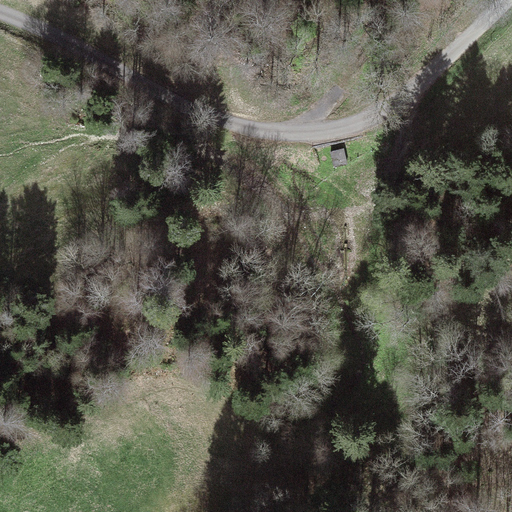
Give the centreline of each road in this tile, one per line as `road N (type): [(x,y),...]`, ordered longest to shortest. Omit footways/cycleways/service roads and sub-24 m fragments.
road 1 (unclassified): [(0,12),(198,112),(256,130),(304,132),(376,113),(506,0)]
road 2 (track): [(287,132),(323,99),(383,0)]
